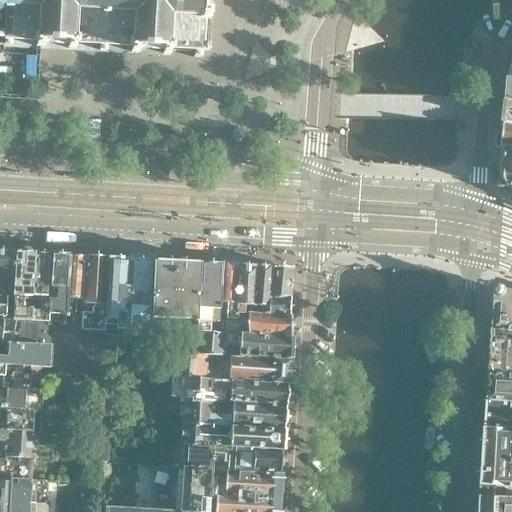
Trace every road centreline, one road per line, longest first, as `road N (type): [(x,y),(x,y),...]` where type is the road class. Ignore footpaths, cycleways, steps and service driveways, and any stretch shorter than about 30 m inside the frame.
road 1 (tertiary): [(317,189),(0,167)]
road 2 (tertiary): [(0,223),(316,238)]
road 3 (residential): [(457,511),(476,227)]
road 4 (residential): [(316,238),(296,511)]
road 5 (residential): [(476,227),(483,91),(511,14)]
road 6 (residential): [(344,0),(323,58),(317,189)]
road 7 (tertiary): [(476,227),(429,197),(317,189)]
road 8 (tertiary): [(316,238),(427,242),(476,227)]
